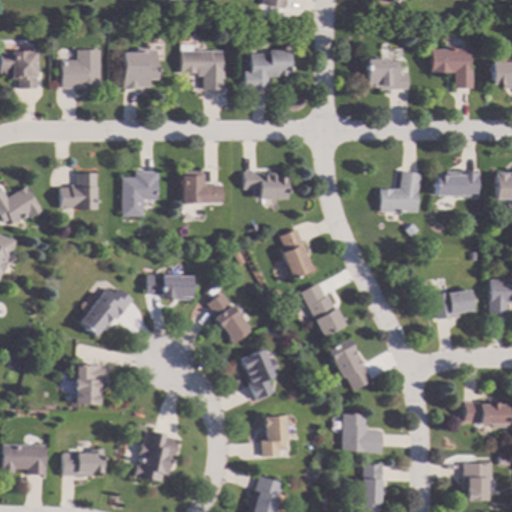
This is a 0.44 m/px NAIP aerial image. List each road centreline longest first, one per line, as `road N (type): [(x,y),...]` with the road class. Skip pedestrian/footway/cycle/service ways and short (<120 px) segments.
road 1 (residential): [(422,511),(410,369),(322,191),(328,0)]
road 2 (residential): [(511,132),(23,130),(0,138)]
road 3 (residential): [(166,364),(205,400),(219,443),(208,490),(193,511)]
